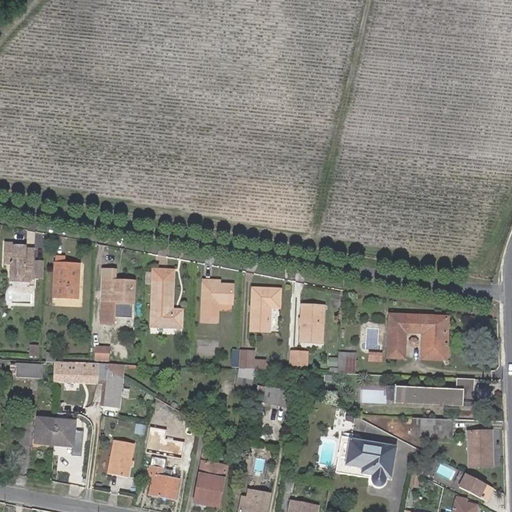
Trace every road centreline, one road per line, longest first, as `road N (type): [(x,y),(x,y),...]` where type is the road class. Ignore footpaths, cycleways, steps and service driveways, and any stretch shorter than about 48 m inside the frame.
road 1 (track): [(0,182),(310,238),(369,0)]
road 2 (residential): [(509,291),(430,286),(0,204)]
